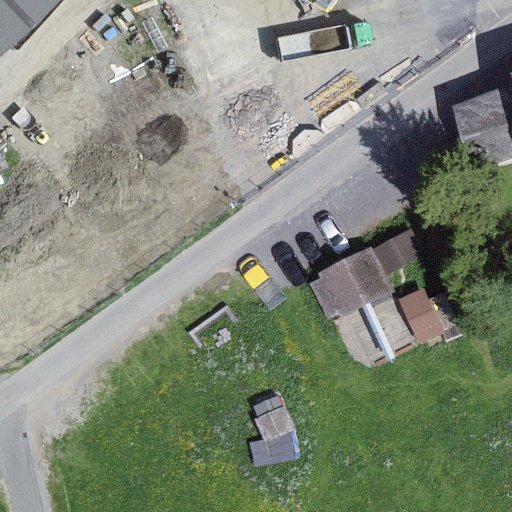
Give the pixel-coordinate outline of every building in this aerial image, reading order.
[(0,0),(0,57),(54,0),(0,0)] [(511,83),(466,98),(490,176),(511,169),(511,83)] [(415,230),(318,269),(336,315),(394,292),(385,270),(424,254),(415,230)] [(431,289),(405,300),(425,346),(450,335),(431,289)] [(289,407),(260,421),(270,443),(300,429),(289,407)]
